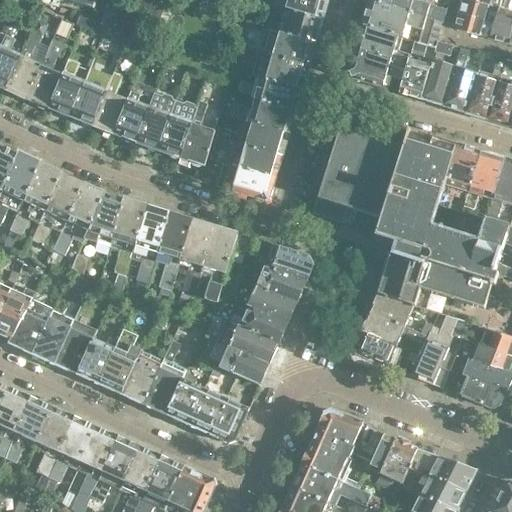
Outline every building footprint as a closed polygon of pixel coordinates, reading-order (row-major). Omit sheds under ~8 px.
[(16,10),(20,2),(15,0),(10,0),(8,6),(16,10)] [(61,0),(93,9),(95,0),(61,0)] [(79,17),(75,26),(75,27),(101,38),(101,36),(146,58),(162,13),(166,0),(132,0),(130,7),(109,0),(108,0),(100,24),(79,17)] [(288,0),(286,9),(322,21),(328,0),(288,0)] [(370,0),(370,1),(410,13),(426,19),(442,24),(446,11),(420,2),(420,0),(370,0)] [(465,0),(462,0),(459,15),(484,21),(488,6),(465,0)] [(498,9),(489,39),(508,44),(511,28),(511,0),(507,0),(504,10),(498,9)] [(362,27),(398,38),(402,39),(406,27),(422,31),(426,19),(410,13),(370,1),(362,27)] [(270,22),(267,30),(280,34),(315,45),(322,21),(286,9),(284,9),(279,24),(270,22)] [(484,21),(459,15),(454,29),(479,36),(484,21)] [(442,24),(426,19),(418,44),(427,47),(435,49),(442,24)] [(0,46),(0,90),(3,89),(5,90),(21,57),(10,52),(15,40),(13,39),(18,27),(11,23),(5,35),(0,46)] [(45,29),(38,26),(34,34),(41,38),(45,29)] [(362,27),(356,49),(391,60),(389,68),(405,73),(410,56),(397,52),(396,57),(393,56),(398,38),(362,27)] [(21,57),(5,90),(15,94),(15,98),(21,100),(25,98),(27,99),(42,67),(31,61),(41,38),(31,33),(21,57)] [(274,54),(273,58),(308,68),(315,45),(280,34),(276,45),(262,40),(260,49),(274,54)] [(252,42),(243,39),(240,48),(249,50),(252,42)] [(405,73),(402,81),(399,94),(421,100),(431,67),(430,67),(431,63),(423,60),(427,47),(418,44),(414,42),(410,56),(405,73)] [(453,47),(437,42),(434,53),(450,56),(453,47)] [(165,48),(151,44),(147,55),(161,60),(165,48)] [(244,60),(247,50),(239,48),(236,57),(244,60)] [(391,60),(356,49),(349,73),(348,73),(352,79),(388,90),(391,78),(402,81),(405,73),(389,68),(391,60)] [(454,68),(443,107),(465,114),(477,75),(476,74),(464,71),(471,51),(460,49),(459,52),(454,68)] [(252,76),(260,78),(266,80),(302,91),(308,68),(273,58),(271,61),(258,57),(252,76)] [(477,75),(465,114),(487,121),(500,78),(505,61),(500,59),(497,71),(494,70),(492,75),(477,71),(476,74),(477,75)] [(49,108),(59,112),(59,115),(66,118),(69,116),(71,117),(85,84),(73,79),(79,64),(69,60),(63,75),(49,108)] [(85,84),(71,117),(81,121),(81,123),(88,126),(90,125),(93,126),(106,92),(93,87),(103,64),(94,61),(85,84)] [(431,67),(421,100),(443,107),(454,68),(432,61),(431,63),(430,67),(431,67)] [(500,78),(487,121),(509,127),(511,117),(511,81),(507,80),(511,65),(511,62),(505,61),(500,78)] [(42,67),(27,99),(35,103),(39,105),(39,107),(44,109),(48,107),(49,108),(63,75),(42,67)] [(106,92),(93,126),(102,129),(102,132),(109,135),(111,133),(114,134),(128,101),(115,95),(123,77),(113,73),(106,92)] [(139,74),(136,81),(142,84),(145,77),(139,74)] [(260,78),(254,101),(295,114),(302,91),(266,80),(260,78)] [(128,101),(114,134),(125,139),(126,142),(131,144),(134,142),(137,143),(149,109),(137,104),(144,85),(135,81),(128,101)] [(149,109),(137,143),(146,147),(147,149),(154,152),(156,150),(158,150),(170,116),(176,99),(155,93),(149,109)] [(170,116),(158,150),(170,154),(171,158),(176,159),(178,157),(181,158),(192,124),(197,106),(176,99),(170,116)] [(247,123),(252,124),(289,135),(295,114),(254,101),(251,110),(233,105),(229,117),(247,123)] [(192,124),(181,158),(191,162),(192,165),(198,167),(200,165),(203,166),(202,169),(203,169),(206,161),(214,132),(200,127),(207,105),(199,102),(197,106),(192,124)] [(235,143),(240,145),(245,147),(282,157),(289,135),(252,124),(247,123),(229,117),(219,114),(216,127),(238,134),(235,143)] [(318,200),(314,214),(341,222),(346,209),(382,220),(377,237),(386,240),(397,243),(394,253),(393,253),(384,250),(383,252),(373,283),(379,285),(381,285),(378,294),(379,295),(399,302),(413,307),(415,308),(415,307),(419,294),(420,290),(484,310),(492,286),(495,287),(498,276),(498,275),(495,274),(498,264),(501,254),(502,252),(502,253),(505,244),(508,236),(510,228),(486,220),(479,242),(432,228),(439,207),(456,149),(411,134),(410,133),(409,132),(408,133),(403,149),(369,138),(373,124),(368,122),(345,115),(341,129),(332,158),(327,157),(323,170),(327,171),(318,200)] [(224,147),(226,141),(213,137),(211,144),(224,147)] [(241,161),(239,169),(275,180),(282,157),(245,147),(234,143),(229,157),(241,161)] [(456,149),(439,207),(449,210),(455,190),(468,194),(481,152),(458,145),(457,149),(456,149)] [(0,146),(0,197),(2,193),(5,187),(18,155),(0,146)] [(468,194),(464,208),(475,211),(479,197),(491,201),(504,159),(481,152),(468,194)] [(5,187),(2,193),(0,197),(0,226),(8,209),(17,214),(23,202),(40,165),(18,155),(5,187)] [(491,201),(487,215),(498,218),(502,204),(511,207),(511,161),(504,159),(491,201)] [(40,165),(23,202),(9,231),(21,237),(31,215),(41,220),(45,212),(62,175),(40,165)] [(221,189),(232,192),(263,202),(264,203),(270,199),(270,198),(275,180),(239,169),(237,177),(226,174),(221,189)] [(62,175),(45,212),(31,242),(43,247),(53,225),(62,230),(66,223),(83,185),(62,175)] [(83,185),(66,223),(52,252),(65,257),(75,235),(85,240),(88,233),(105,195),(83,185)] [(105,195),(88,233),(85,240),(110,248),(112,240),(124,201),(105,195)] [(124,201),(112,240),(110,249),(120,252),(113,274),(126,278),(135,247),(147,208),(124,201)] [(147,208),(135,247),(129,268),(139,270),(135,281),(148,285),(157,254),(170,215),(147,208)] [(170,215),(157,254),(155,262),(165,265),(158,288),(171,292),(180,261),(192,222),(170,215)] [(192,222),(180,261),(178,269),(188,272),(181,295),(194,299),(203,268),(215,229),(192,222)] [(215,229),(203,268),(226,275),(226,274),(234,250),(236,241),(238,236),(215,229)] [(10,251),(17,236),(10,233),(2,248),(10,251)] [(236,241),(234,250),(250,255),(266,260),(264,268),(306,282),(314,265),(310,258),(309,258),(270,246),(238,236),(236,241)] [(90,260),(78,255),(70,274),(82,279),(90,260)] [(511,269),(498,264),(495,274),(498,275),(511,280),(511,269)] [(264,268),(256,286),(297,303),(306,282),(264,268)] [(19,275),(12,272),(9,281),(15,284),(19,275)] [(240,279),(226,274),(226,275),(222,287),(221,289),(220,293),(220,294),(227,296),(233,299),(240,279)] [(0,284),(0,317),(12,290),(0,284)] [(106,289),(94,284),(90,294),(101,300),(106,289)] [(208,286),(203,302),(215,306),(220,293),(221,289),(208,286)] [(256,286),(247,307),(287,324),(297,303),(256,286)] [(158,288),(157,294),(169,298),(171,292),(158,288)] [(12,290),(0,317),(0,336),(2,338),(6,337),(12,340),(28,310),(31,304),(32,301),(33,300),(32,299),(35,293),(26,289),(23,295),(12,290)] [(12,340),(9,345),(33,356),(50,319),(53,311),(59,299),(49,294),(44,306),(32,301),(28,310),(12,340)] [(223,307),(227,296),(220,294),(217,304),(223,307)] [(379,295),(371,315),(405,328),(413,307),(399,302),(379,295)] [(190,310),(193,299),(182,296),(179,307),(190,310)] [(135,303),(127,299),(122,309),(130,313),(135,303)] [(136,323),(143,306),(136,303),(128,320),(136,323)] [(247,307),(238,326),(278,345),(287,324),(247,307)] [(50,319),(33,356),(55,366),(72,329),(75,321),(53,311),(50,319)] [(171,315),(160,311),(154,324),(165,329),(171,315)] [(368,321),(362,335),(396,348),(401,336),(424,345),(428,336),(405,328),(371,315),(368,321)] [(72,329),(55,366),(77,376),(94,339),(93,339),(102,321),(95,317),(90,328),(76,321),(72,329)] [(419,357),(411,377),(433,386),(433,385),(441,368),(452,342),(447,340),(455,322),(444,319),(440,328),(432,325),(426,340),(419,357)] [(425,321),(420,333),(428,336),(433,324),(425,321)] [(441,368),(433,385),(442,389),(443,385),(449,371),(455,355),(460,340),(462,335),(466,325),(455,322),(447,340),(452,342),(441,368)] [(228,348),(229,349),(269,365),(278,345),(238,326),(228,348)] [(462,335),(460,340),(511,357),(511,338),(485,329),(481,341),(475,339),(462,335)] [(116,349),(99,386),(122,396),(138,359),(142,351),(131,346),(136,335),(124,330),(119,342),(116,349)] [(355,349),(354,349),(357,356),(388,368),(395,371),(401,358),(394,354),(396,348),(362,335),(355,349)] [(94,339),(77,376),(99,386),(116,349),(119,342),(111,338),(108,345),(105,344),(94,339)] [(511,357),(460,340),(455,355),(507,373),(511,361),(511,357)] [(160,369),(144,406),(166,416),(182,379),(186,370),(172,363),(180,345),(173,342),(160,369)] [(138,359),(122,396),(144,406),(160,369),(149,364),(154,354),(143,349),(138,359)] [(229,349),(221,365),(220,369),(236,376),(259,386),(269,365),(229,349)] [(412,354),(409,361),(416,364),(419,357),(412,354)] [(455,355),(449,371),(467,377),(478,381),(506,391),(511,378),(511,374),(507,373),(455,355)] [(214,368),(209,379),(214,382),(217,376),(219,371),(214,368)] [(445,381),(452,384),(455,377),(448,374),(445,381)] [(461,393),(459,396),(492,409),(500,406),(506,391),(478,381),(467,377),(461,393)] [(182,379),(166,416),(188,426),(204,389),(182,379)] [(0,385),(0,408),(8,390),(0,385)] [(204,389),(188,426),(210,436),(227,399),(204,389)] [(8,390),(0,408),(0,456),(3,458),(30,399),(8,390)] [(52,409),(30,399),(3,458),(16,464),(27,439),(37,444),(52,409)] [(227,399),(210,436),(229,444),(235,442),(249,410),(227,399)] [(52,409),(37,444),(47,448),(36,473),(47,478),(58,453),(74,419),(52,409)] [(325,415),(312,444),(328,451),(330,445),(338,448),(340,443),(354,449),(355,448),(357,449),(361,451),(374,457),(384,433),(367,426),(332,412),(332,411),(325,414),(325,415)] [(74,419),(58,453),(47,478),(41,491),(53,497),(59,484),(67,467),(76,472),(80,463),(96,429),(74,419)] [(96,429),(80,463),(77,472),(86,476),(79,492),(71,510),(73,511),(83,511),(90,497),(102,473),(117,439),(96,429)] [(369,470),(380,475),(376,485),(389,491),(388,493),(389,493),(385,502),(392,506),(405,479),(409,470),(417,451),(412,448),(410,444),(400,440),(396,441),(384,436),(372,463),(369,470)] [(117,439),(102,473),(90,497),(103,503),(111,487),(120,492),(124,483),(139,448),(117,439)] [(312,444),(302,466),(338,482),(344,484),(351,470),(348,469),(352,460),(349,459),(354,449),(340,443),(338,448),(330,445),(328,451),(312,444)] [(139,448),(124,483),(120,492),(130,496),(122,511),(136,511),(146,493),(161,458),(139,448)] [(409,470),(429,477),(466,491),(477,471),(440,459),(417,451),(409,470)] [(161,458),(146,493),(136,511),(151,511),(154,508),(163,511),(168,503),(183,468),(161,458)] [(302,466),(292,489),(328,504),(335,507),(340,497),(362,506),(367,494),(344,484),(338,482),(302,466)] [(0,471),(0,473),(9,477),(12,471),(2,467),(0,471)] [(183,468),(168,503),(188,511),(203,511),(214,488),(215,487),(212,480),(211,481),(183,468)] [(401,488),(419,496),(456,511),(466,491),(429,477),(424,487),(405,479),(401,488)] [(505,486),(491,511),(511,511),(511,483),(505,486)] [(292,489),(282,511),(284,511),(345,511),(328,504),(292,489)] [(382,501),(371,496),(367,505),(378,509),(382,501)] [(419,496),(410,511),(455,511),(456,511),(419,496)] [(404,504),(395,500),(392,507),(401,511),(404,504)] [(51,511),(54,505),(45,501),(41,511),(51,511)] [(22,511),(25,505),(18,503),(15,511),(22,511)]
